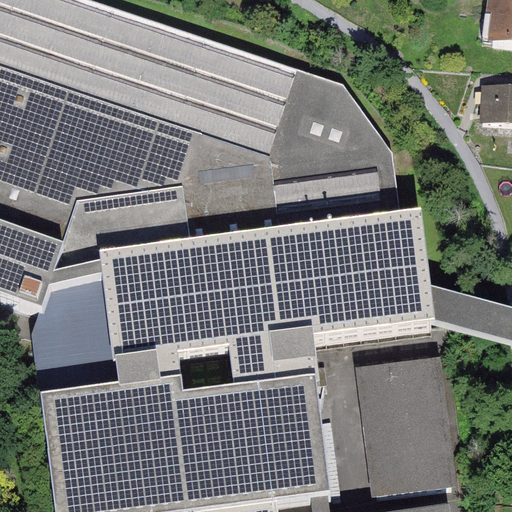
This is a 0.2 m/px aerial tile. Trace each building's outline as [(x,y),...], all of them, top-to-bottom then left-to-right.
[(344,90),(74,0),(0,0),(0,307),(41,322),(35,340),(11,342),(17,412),(41,409),(53,511),(331,511),(312,347),(434,333),(429,293),(421,231),(404,231),(394,160),(344,90)] [(511,47),(511,0),(496,0),(490,45),(511,47)] [(511,92),(487,91),(485,127),(511,128),(511,92)] [(511,318),(429,293),(434,333),(511,355),(511,318)] [(432,364),(360,373),(376,499),(448,490),(432,364)]
